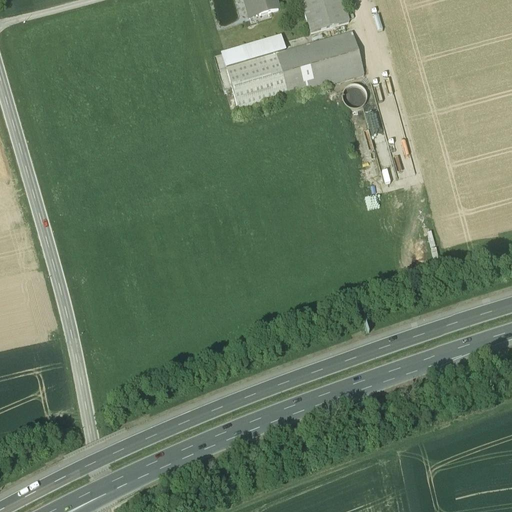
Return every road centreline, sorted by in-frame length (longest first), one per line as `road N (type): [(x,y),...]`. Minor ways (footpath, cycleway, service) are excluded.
road 1 (motorway): [(511,311),(323,372),(3,511)]
road 2 (motorway): [(86,499),(329,394),(511,335)]
road 3 (secondary): [(105,511),(70,327),(0,77)]
road 4 (track): [(227,511),(511,403)]
